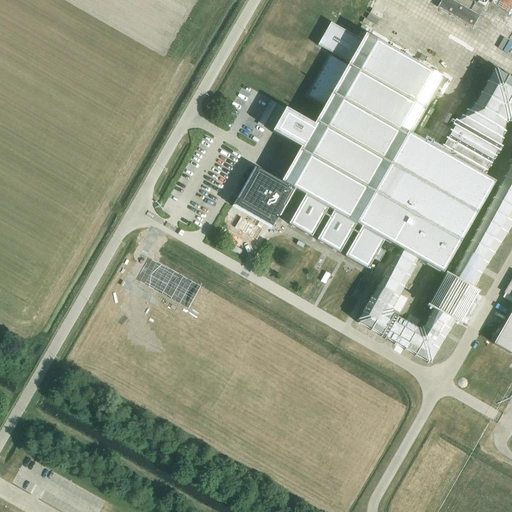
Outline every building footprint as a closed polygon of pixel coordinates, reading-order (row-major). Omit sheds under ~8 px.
[(472,27),(479,16),(451,0),(440,0),(437,7),(472,27)] [(316,47),(348,65),(361,41),(330,24),(316,47)] [(511,35),(496,30),(492,39),(511,47),(511,35)] [(472,290),(478,281),(477,280),(511,225),(511,78),(496,69),(492,71),(472,104),(464,110),(459,116),(453,121),(450,127),(447,132),(443,139),(437,151),(410,136),(442,80),(364,35),(361,41),(348,65),(313,125),(285,109),(271,133),(300,149),(280,183),(255,168),(233,206),(271,228),(293,190),(304,196),(288,224),(311,237),(327,209),(332,212),(316,240),(339,254),(355,225),(361,228),(344,256),(367,270),(383,241),(398,250),(369,297),(357,320),(358,324),(427,363),(431,362),(454,322),(455,322),(473,290),(472,290)] [(511,309),(502,327),(492,344),(511,355),(511,309)]
